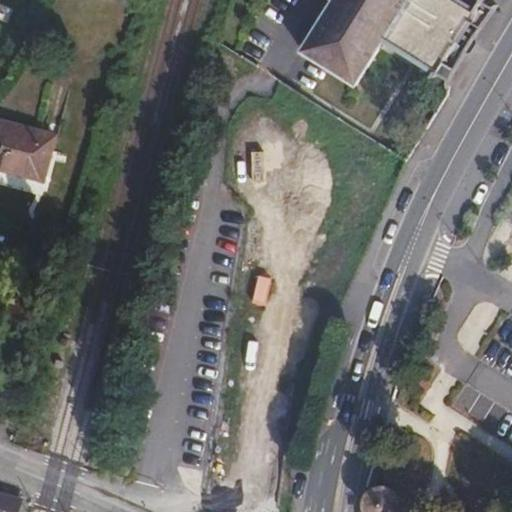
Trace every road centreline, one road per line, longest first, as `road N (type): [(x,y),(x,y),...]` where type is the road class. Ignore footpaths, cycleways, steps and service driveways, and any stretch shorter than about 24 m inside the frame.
road 1 (secondary): [(333,511),(355,399),(408,242),(479,97),(511,49)]
road 2 (residential): [(0,461),(120,511)]
